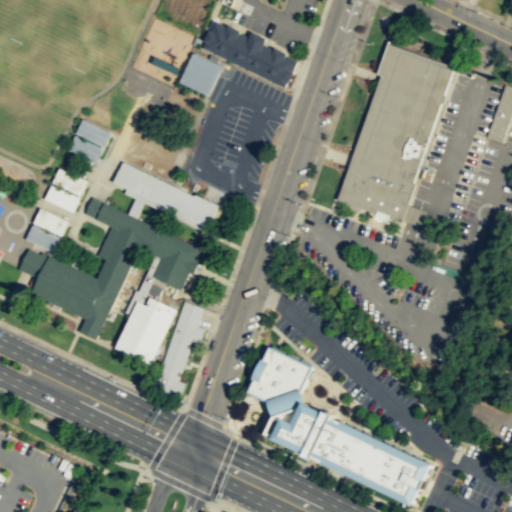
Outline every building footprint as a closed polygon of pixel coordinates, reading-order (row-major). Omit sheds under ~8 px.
[(286,85),(298,59),(216,19),(204,45),(286,85)] [(402,221),(416,182),(413,181),(454,65),(388,42),(378,72),(381,73),(337,198),(402,221)] [(179,80),(208,94),(221,65),(193,51),(179,80)] [(180,73),(183,66),(157,56),(154,63),(180,73)] [(503,142),(511,112),(511,86),(503,84),(486,137),(503,142)] [(104,145),(111,131),(82,117),(75,132),(104,145)] [(103,147),(96,162),(67,148),(74,133),(103,147)] [(207,226),(218,204),(201,196),(194,193),(194,194),(122,160),(113,181),(207,226)] [(87,179),(80,194),(52,181),(59,166),(87,179)] [(80,196),(73,211),(44,197),(51,183),(80,196)] [(181,289),(201,247),(92,195),(84,212),(111,225),(96,258),(103,262),(97,277),(41,250),(40,253),(28,247),(18,268),(38,278),(31,292),(85,318),(79,331),(96,339),(139,247),(161,257),(153,275),(181,289)] [(68,220),(61,235),(33,221),(40,206),(68,220)] [(61,237),(54,252),(25,237),(32,223),(61,237)] [(144,293),(142,300),(147,302),(150,295),(159,298),(163,287),(152,283),(153,282),(149,280),(146,289),(151,290),(149,294),(144,293)] [(178,309),(152,363),(115,346),(138,300),(146,304),(151,296),(178,309)] [(155,389),(176,395),(192,342),(199,344),(204,329),(197,327),(203,307),(181,301),(155,389)] [(313,366),(303,389),(273,402),(249,390),(270,346),(313,366)] [(418,504),(436,465),(305,403),(275,414),(268,432),(418,504)]
